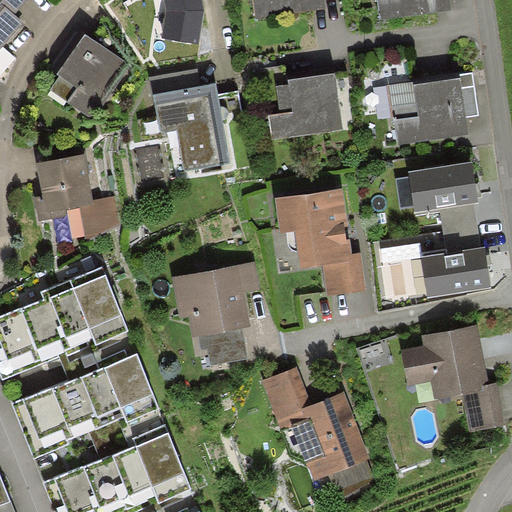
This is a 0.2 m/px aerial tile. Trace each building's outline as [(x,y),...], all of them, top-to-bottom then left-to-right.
[(0,0),(0,79),(7,82),(17,58),(5,47),(27,23),(19,16),(33,0),(0,0)] [(253,0),(257,21),(327,9),(325,0),(253,0)] [(377,0),(381,21),(450,12),(448,0),(377,0)] [(127,67),(86,37),(58,76),(62,78),(54,91),(91,117),(127,67)] [(153,77),(155,92),(203,85),(201,70),(153,77)] [(473,74),(387,86),(396,145),(469,134),(467,117),(479,116),(473,74)] [(280,116),(269,117),(271,141),(344,132),(337,76),(288,81),(288,86),(277,87),(280,116)] [(216,84),(154,95),(160,129),(176,127),(184,170),(229,162),(222,118),(225,117),(227,115),(228,112),(227,108),(226,105),(222,104),(220,105),(219,98),(216,84)] [(74,158),(37,166),(43,196),(34,197),(39,221),(53,218),(58,244),(98,236),(121,225),(115,198),(95,202),(89,175),(92,175),(88,154),(74,158)] [(476,186),(473,164),(409,173),(410,179),(397,181),(401,209),(414,207),(415,215),(443,211),(473,206),(480,205),(476,186)] [(344,194),(276,202),(280,237),(297,235),(301,271),(325,268),(328,296),(366,291),(362,252),(353,253),(352,243),(347,243),(346,236),(345,228),(347,228),(344,194)] [(448,249),(424,252),(430,299),(490,291),(486,261),(485,252),(480,252),(473,206),(443,211),(448,249)] [(241,267),(245,294),(260,291),(256,264),(241,267)] [(200,338),(244,330),(252,329),(245,294),(241,267),(174,278),(181,318),(190,316),(194,339),(200,338)] [(104,272),(0,314),(0,373),(3,381),(123,332),(128,330),(104,272)] [(424,338),(426,349),(404,353),(410,387),(433,383),(437,402),(465,397),(471,432),(504,426),(496,387),(489,388),(477,328),(424,338)] [(244,330),(200,338),(202,351),(209,350),(211,365),(249,358),(244,330)] [(72,379),(14,404),(35,457),(68,442),(67,439),(124,414),(127,422),(160,408),(136,353),(132,355),(103,369),(81,379),(80,376),(72,379)] [(296,369),(262,382),(291,460),(311,470),(315,482),(370,461),(346,396),(337,399),(311,410),(296,369)] [(83,468),(45,484),(57,511),(125,511),(127,511),(157,498),(159,504),(187,492),(193,490),(165,426),(134,440),(138,448),(84,471),(83,468)] [(0,511),(16,511),(0,472),(0,511)]
